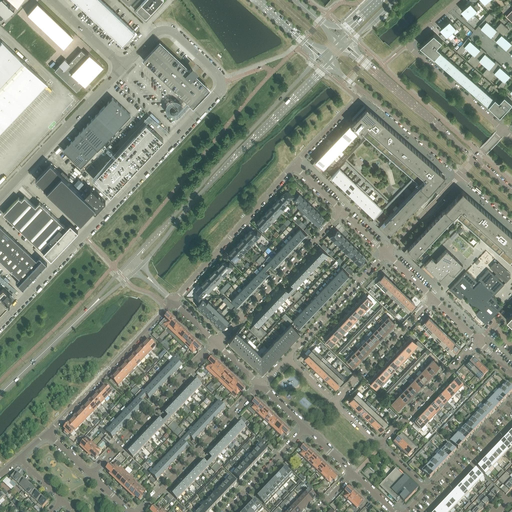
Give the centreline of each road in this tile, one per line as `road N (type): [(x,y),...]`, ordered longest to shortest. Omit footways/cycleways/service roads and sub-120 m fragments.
road 1 (unclassified): [(0,325),(221,87),(219,75),(168,30),(123,66)]
road 2 (secondary): [(320,57),(131,260)]
road 3 (secondary): [(140,265),(328,63)]
road 4 (residential): [(173,301),(47,434)]
road 5 (residential): [(342,211),(215,343)]
road 6 (residential): [(173,301),(293,165)]
road 7 (residential): [(91,475),(215,343)]
road 8 (unclassified): [(0,196),(123,66)]
road 9 (residential): [(260,386),(140,511)]
road 10 (residential): [(475,158),(360,58)]
road 11 (residential): [(379,445),(478,342)]
road 12 (residential): [(384,253),(287,357)]
road 13 (residential): [(334,402),(432,299)]
road 14 (secondary): [(95,302),(0,394)]
road 15 (residential): [(363,91),(461,174)]
road 16 (residential): [(407,44),(502,130)]
road 17 (residential): [(511,400),(426,489)]
road 18 (residential): [(428,511),(511,422)]
